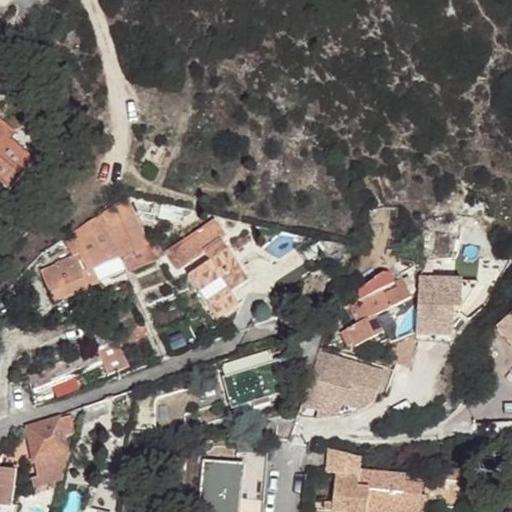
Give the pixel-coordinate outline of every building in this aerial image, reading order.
[(0,181),(10,190),(33,162),(3,136),(9,131),(0,123),(0,181)] [(0,198),(1,200),(10,190),(0,181),(0,198)] [(101,215),(120,258),(148,246),(126,198),(101,215)] [(163,204),(160,216),(174,219),(175,215),(185,219),(190,216),(193,211),(163,204)] [(74,233),(91,270),(120,258),(101,215),(74,233)] [(188,277),(212,312),(233,298),(229,293),(247,281),(220,240),(225,237),(214,221),(164,253),(174,269),(202,251),(209,262),(188,277)] [(44,280),(55,305),(88,290),(91,297),(97,295),(93,286),(87,271),(71,234),(65,239),(71,259),(56,268),(59,274),(44,280)] [(126,271),(127,273),(159,258),(152,244),(148,246),(120,258),(126,271)] [(91,270),(87,271),(93,286),(126,271),(120,258),(91,270)] [(345,299),(349,307),(384,290),(402,281),(394,265),(345,299)] [(419,332),(419,335),(455,335),(455,307),(462,307),(462,279),(418,279),(419,332)] [(462,279),(462,307),(479,279),(462,279)] [(384,290),(393,308),(411,299),(402,281),(384,290)] [(349,307),(357,325),(370,318),(375,316),(393,308),(384,290),(349,307)] [(212,312),(218,321),(239,307),(233,298),(212,312)] [(101,363),(108,377),(128,369),(102,315),(86,324),(96,349),(30,378),(34,387),(101,363)] [(511,315),(497,329),(511,346),(511,315)] [(378,336),(384,333),(375,316),(370,318),(378,336)] [(346,330),(354,348),(378,336),(370,318),(357,325),(346,330)] [(419,335),(419,332),(395,341),(387,361),(411,368),(419,335)] [(384,373),(319,352),(297,416),(316,420),(338,417),(344,407),(359,412),(374,402),(384,373)] [(225,380),(233,407),(286,392),(278,365),(225,380)] [(288,398),(286,392),(233,407),(234,413),(262,407),(288,398)] [(82,407),(78,425),(108,413),(106,400),(82,407)] [(344,407),(338,417),(359,412),(344,407)] [(31,481),(33,489),(63,481),(69,457),(65,437),(73,436),(70,417),(26,428),(36,480),(31,481)] [(278,421),(276,441),(288,442),(295,422),(278,421)] [(337,470),(332,511),(336,511),(419,511),(423,486),(405,483),(406,476),(359,470),(361,457),(332,445),(329,469),(337,470)] [(146,448),(145,469),(186,471),(187,449),(146,448)] [(195,506),(194,511),(261,511),(263,497),(235,495),(238,460),(199,457),(196,492),(195,506)] [(0,468),(0,504),(11,506),(12,505),(16,471),(0,468)] [(441,471),(437,508),(460,511),(465,474),(441,471)] [(406,476),(405,483),(423,486),(424,478),(406,476)]
